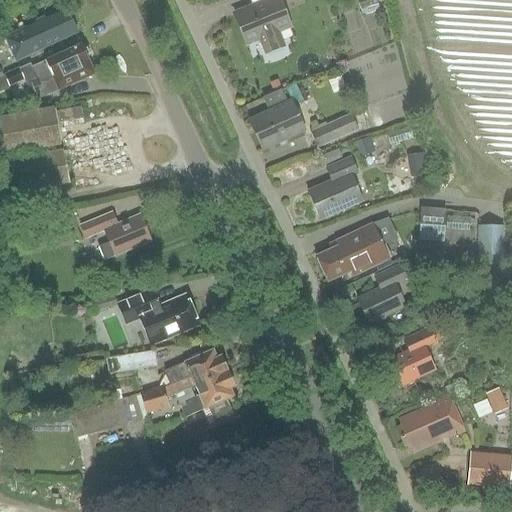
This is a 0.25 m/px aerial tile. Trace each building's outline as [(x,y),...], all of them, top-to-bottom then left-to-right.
[(277,0),(258,0),(260,5),(234,15),(246,45),(258,40),(266,58),(286,50),(278,31),(289,27),(277,0)] [(16,62),(77,34),(72,22),(73,20),(70,14),(68,13),(66,10),(45,20),(44,18),(35,22),(36,24),(5,38),(16,62)] [(58,91),(95,75),(88,60),(90,55),(87,49),(81,47),(81,45),(32,68),(39,84),(52,77),(58,91)] [(4,76),(10,87),(25,80),(20,69),(4,76)] [(268,110),(286,102),(282,91),(263,100),(268,110)] [(262,150),(304,131),(291,100),(249,121),(262,150)] [(0,156),(61,145),(54,108),(0,118),(0,156)] [(83,119),(81,108),(57,112),(60,124),(83,119)] [(370,128),(365,111),(351,116),(312,133),(319,149),(360,130),(370,128)] [(373,150),(369,139),(356,144),(360,155),(373,150)] [(417,169),(431,168),(431,151),(416,152),(417,169)] [(62,152),(0,163),(0,196),(68,184),(62,152)] [(320,220),(362,201),(351,176),(357,174),(350,158),(326,169),(332,181),(308,192),(320,220)] [(445,227),(446,210),(421,208),(420,226),(445,227)] [(85,239),(104,232),(109,244),(100,248),(105,261),(151,242),(140,216),(117,225),(112,214),(80,227),(85,239)] [(405,231),(398,217),(373,227),(372,226),(336,243),(338,247),(316,258),(328,282),(350,271),(352,276),(375,265),(379,273),(392,267),(386,255),(402,247),(396,236),(405,231)] [(0,255),(15,254),(12,224),(0,225),(0,255)] [(479,226),(479,266),(505,266),(505,226),(479,226)] [(413,293),(407,281),(399,265),(374,277),(380,288),(357,299),(370,325),(405,307),(401,298),(413,293)] [(151,346),(199,326),(186,296),(160,307),(153,290),(118,305),(126,325),(140,320),(151,346)] [(98,312),(118,307),(115,296),(95,301),(98,312)] [(499,337),(499,326),(479,325),(479,336),(499,337)] [(426,350),(438,344),(430,328),(406,340),(411,351),(388,362),(400,388),(415,381),(415,380),(436,370),(426,350)] [(195,387),(227,373),(220,358),(216,360),(213,352),(201,357),(200,354),(191,358),(192,361),(165,373),(171,386),(190,377),(195,387)] [(155,353),(107,360),(110,375),(157,368),(155,353)] [(229,389),(234,387),(227,373),(195,387),(199,396),(179,405),(185,418),(209,408),(217,424),(234,416),(227,400),(233,397),(229,389)] [(511,400),(506,386),(492,392),(499,411),(511,406),(511,400)] [(152,391),(159,412),(170,408),(164,387),(152,391)] [(140,395),(147,416),(159,412),(152,391),(140,395)] [(448,441),(465,433),(450,399),(400,422),(402,427),(397,429),(406,448),(411,445),(415,454),(442,442),(438,433),(443,430),(448,441)] [(511,467),(511,456),(471,453),(468,487),(510,490),(511,467)] [(511,511),(511,503),(502,503),(500,511),(511,511)]
